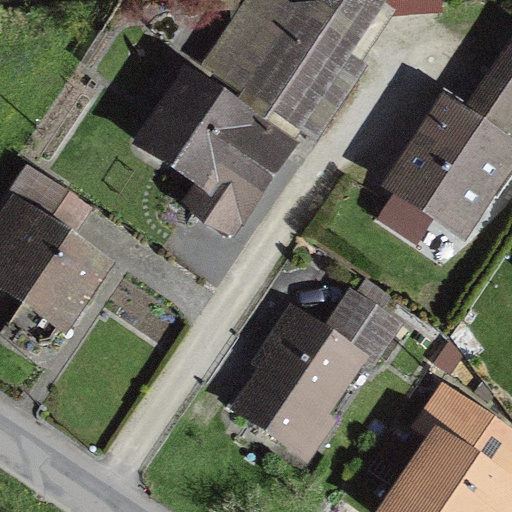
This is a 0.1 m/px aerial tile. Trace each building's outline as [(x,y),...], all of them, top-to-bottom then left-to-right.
[(250,90),(249,92),(300,127),(346,59),(295,24),(290,32),(271,18),(231,77),(250,90)] [(284,151),(233,117),(190,88),(197,77),(175,62),(155,92),(176,106),(149,146),(208,187),(191,212),(226,236),(284,151)] [(511,68),(478,118),(506,137),(511,141),(511,68)] [(501,174),(435,130),(394,190),(460,234),(501,174)] [(31,175),(9,206),(18,211),(63,243),(85,211),(31,175)] [(0,236),(0,282),(62,324),(101,268),(63,243),(18,211),(0,236)] [(372,367),(399,327),(351,295),(324,334),(301,318),(238,412),(290,447),(310,417),(318,423),(361,359),(372,367)] [(503,511),(511,500),(511,495),(468,466),(496,425),(442,388),(414,429),(438,445),(392,511),(503,511)]
